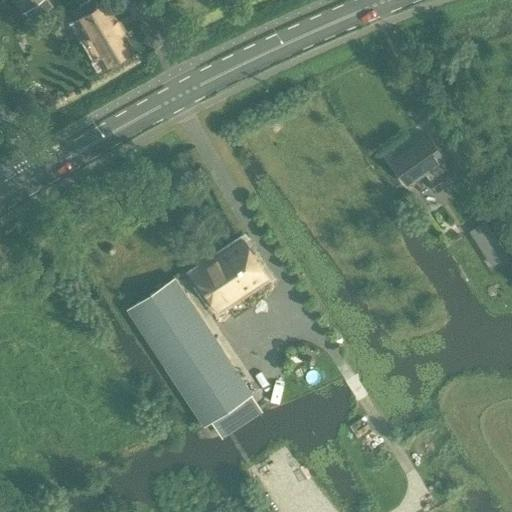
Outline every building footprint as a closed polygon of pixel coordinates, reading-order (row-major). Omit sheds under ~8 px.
[(13,0),(22,11),(37,0),(13,0)] [(75,20),(100,64),(130,48),(105,3),(75,20)] [(410,184),(426,173),(431,180),(429,181),(436,191),(457,176),(450,166),(447,168),(442,162),(446,159),(428,134),(392,160),(410,184)] [(511,243),(495,216),(481,225),(501,258),(511,251),(511,243)] [(207,264),(195,271),(206,287),(218,306),(244,289),(265,276),(263,272),(245,245),(223,259),(221,255),(207,264)] [(129,309),(194,408),(205,423),(251,393),(203,320),(176,278),(129,309)]
